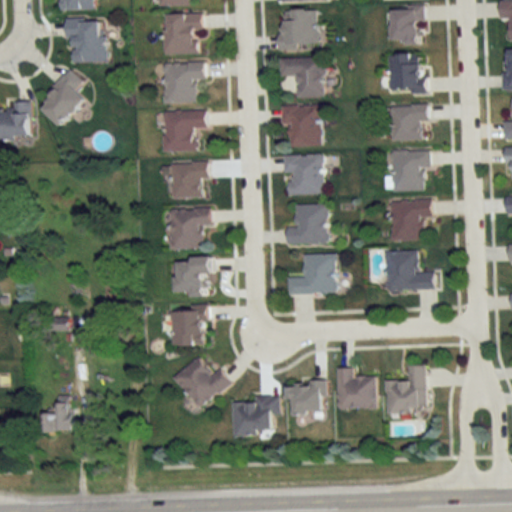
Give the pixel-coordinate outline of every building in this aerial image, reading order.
[(55,0),(55,10),(94,10),(94,0),(55,0)] [(511,0),(501,0),(501,19),(511,19),(511,0)] [(393,9),(394,41),(407,41),(407,45),(425,44),(424,9),(393,9)] [(319,11),(281,11),(281,49),(319,49),(319,11)] [(166,54),(203,54),(203,14),(166,14),(166,54)] [(102,37),(101,19),(69,19),(70,62),(109,62),(109,36),(102,37)] [(426,55),(390,55),(390,93),(426,93),(426,55)] [(326,58),(281,59),(281,77),(297,77),(298,99),(327,98),(326,58)] [(165,63),(165,103),(198,103),(198,81),(206,81),(206,63),(165,63)] [(39,105),(62,127),(87,101),(76,90),(84,82),(72,71),(39,105)] [(15,103),(15,110),(0,110),(0,139),(32,139),(31,103),(15,103)] [(283,107),(283,126),(291,126),(291,147),(323,147),(322,106),(283,107)] [(393,106),(393,141),(422,141),(422,122),(430,122),(430,106),(393,106)] [(208,128),(208,111),(166,111),(165,151),(197,151),(197,128),(208,128)] [(394,151),(394,191),(426,191),(426,167),(431,167),(431,151),(394,151)] [(286,156),(286,195),(324,195),(324,156),(286,156)] [(210,179),(210,163),(173,163),(173,198),(203,198),(203,179),(210,179)] [(393,240),(425,240),(425,217),(433,217),(433,200),(393,200),(393,240)] [(288,244),(330,244),(329,204),(296,205),(297,227),(288,227),(288,244)] [(212,226),(211,209),(171,209),(172,249),(203,249),(203,226),(212,226)] [(419,272),(419,251),(388,251),(388,291),(436,290),(436,272),(419,272)] [(338,254),(306,255),(306,277),(290,277),(290,294),(338,294),(338,254)] [(214,257),(176,258),(176,294),(207,294),(207,275),(214,274),(214,257)] [(172,346),(210,346),(210,308),(172,308),(172,346)] [(213,375),(200,358),(175,377),(199,409),(232,384),(221,369),(213,375)] [(427,367),(409,367),(410,382),(387,382),(388,413),(428,413),(427,367)] [(339,369),(339,410),(377,410),(377,378),(354,378),(354,369),(339,369)] [(290,384),(291,415),(327,414),(327,383),(290,384)] [(281,417),(280,398),(234,399),(234,435),(273,434),(273,417),(281,417)] [(44,415),(44,433),(72,433),(72,403),(58,403),(58,415),(44,415)]
